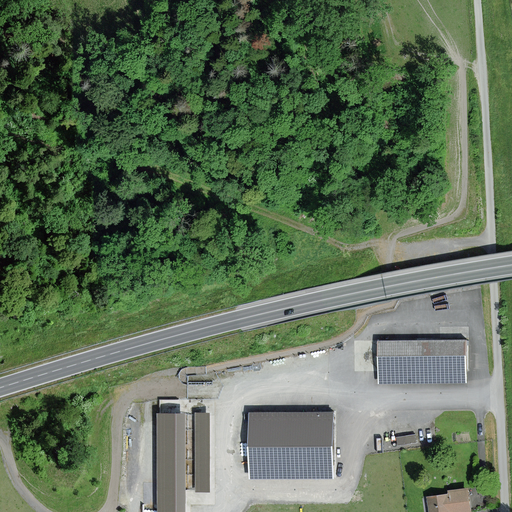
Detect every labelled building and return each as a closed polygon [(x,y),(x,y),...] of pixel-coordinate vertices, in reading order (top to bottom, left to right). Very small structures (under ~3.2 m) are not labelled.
[(466,342),(380,342),(380,381),(466,381),(466,342)] [(211,413),(196,413),(196,492),(211,492),(211,413)] [(332,413),(252,414),(252,477),(333,477),(332,413)] [(185,511),(184,414),(158,415),(159,511),(185,511)] [(417,431),(398,435),(399,443),(419,440),(417,431)] [(468,490),(448,492),(449,495),(429,497),(430,511),(466,511),(471,511),(468,490)]
